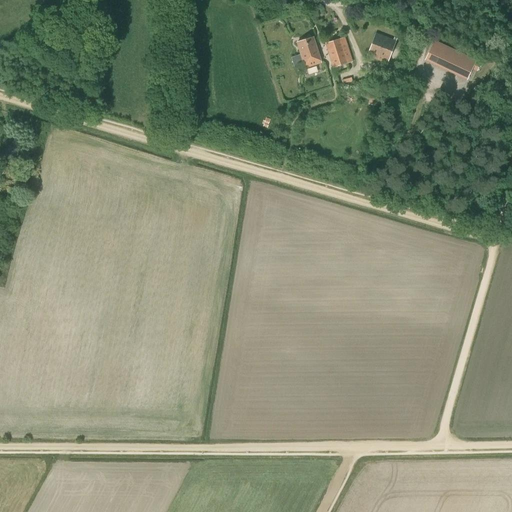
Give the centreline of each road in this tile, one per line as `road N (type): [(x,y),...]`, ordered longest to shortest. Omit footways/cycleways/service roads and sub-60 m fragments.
road 1 (track): [(0,447),(353,447)]
road 2 (track): [(495,241),(171,145)]
road 3 (track): [(495,241),(439,446)]
road 4 (track): [(171,145),(0,96)]
road 5 (track): [(171,0),(171,145)]
